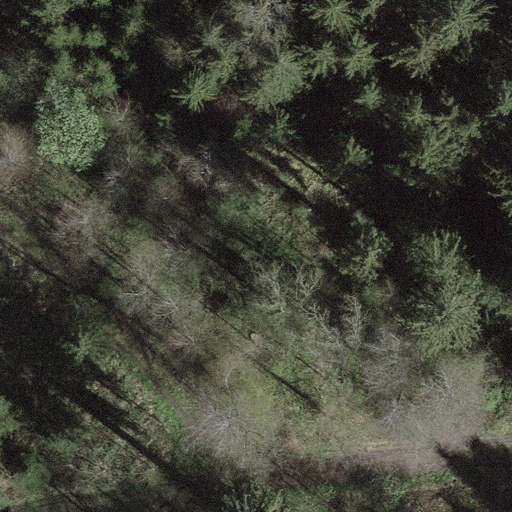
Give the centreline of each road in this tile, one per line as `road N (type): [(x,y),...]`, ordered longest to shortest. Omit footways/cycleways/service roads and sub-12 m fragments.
road 1 (track): [(72,511),(273,477),(511,455)]
road 2 (track): [(273,477),(0,209)]
